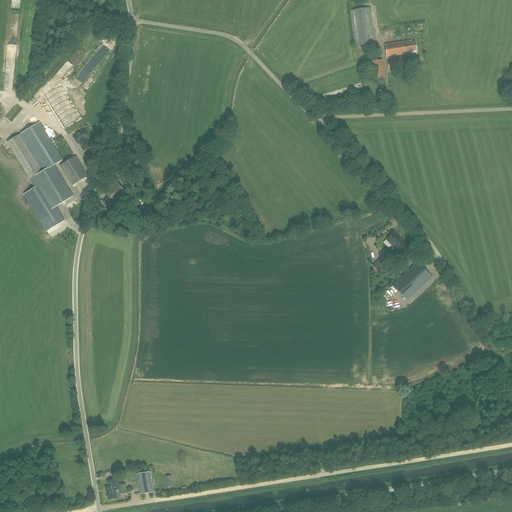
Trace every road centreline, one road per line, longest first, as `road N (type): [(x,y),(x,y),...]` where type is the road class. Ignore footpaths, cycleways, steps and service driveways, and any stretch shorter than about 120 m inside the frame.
road 1 (unclassified): [(98,509),(78,397),(74,277),(90,197),(119,131),(132,21)]
road 2 (track): [(156,500),(511,444)]
road 3 (track): [(259,511),(511,471)]
road 4 (track): [(475,320),(443,262),(322,118)]
road 5 (unclassified): [(322,118),(233,39),(132,21)]
road 6 (unclassified): [(322,118),(511,109)]
road 7 (track): [(0,119),(32,74),(39,0)]
